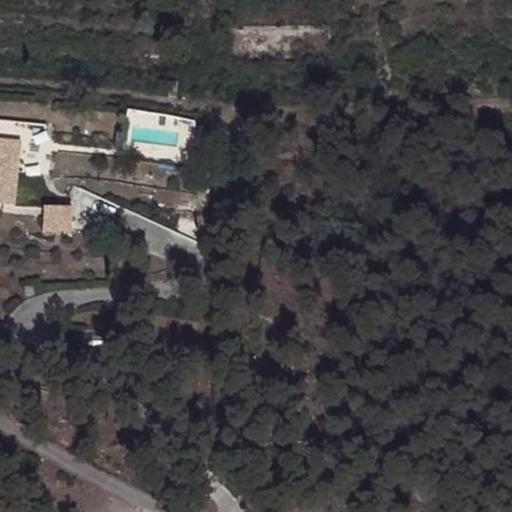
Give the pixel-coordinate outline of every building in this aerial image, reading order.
[(0,134),(10,135),(11,119),(0,118),(0,134)] [(0,198),(1,198),(15,200),(19,165),(0,163),(0,198)] [(201,173),(188,171),(187,183),(199,185),(201,173)] [(72,204),(43,204),(43,227),(72,228),(72,204)] [(173,464),(152,451),(143,466),(164,479),(173,464)]
